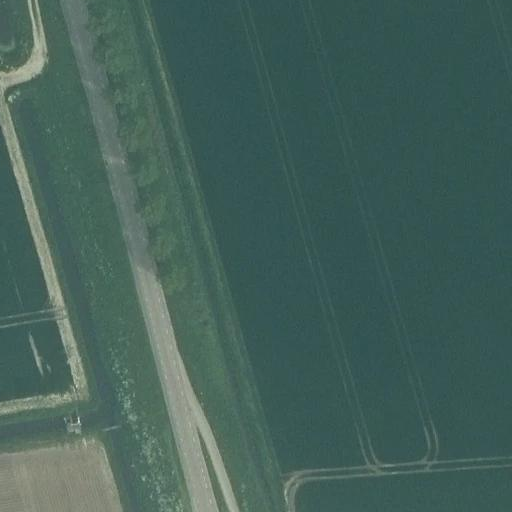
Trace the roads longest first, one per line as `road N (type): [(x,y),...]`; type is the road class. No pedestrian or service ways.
road 1 (tertiary): [(207,511),(72,0)]
road 2 (track): [(40,66),(127,326),(174,391)]
road 3 (track): [(81,397),(0,124)]
road 4 (track): [(234,511),(159,330)]
